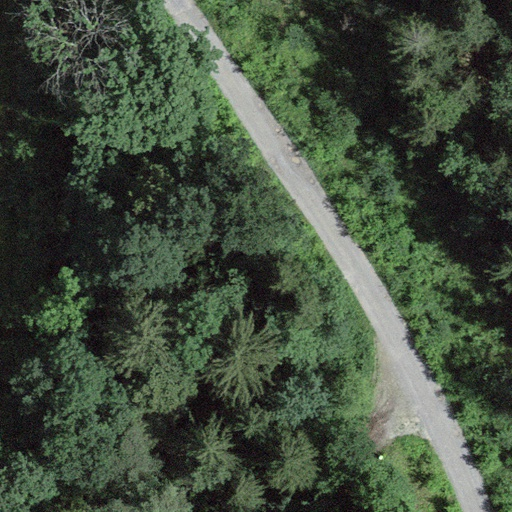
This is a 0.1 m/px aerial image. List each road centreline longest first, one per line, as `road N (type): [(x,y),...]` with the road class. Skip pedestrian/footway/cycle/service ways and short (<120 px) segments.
road 1 (track): [(173,0),(353,251),(399,334),(475,511)]
road 2 (track): [(346,511),(399,334)]
